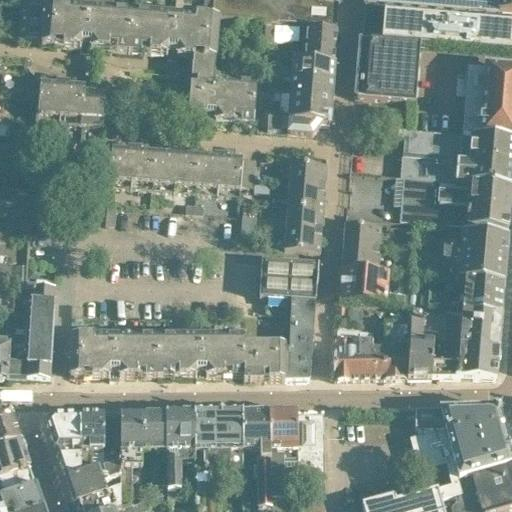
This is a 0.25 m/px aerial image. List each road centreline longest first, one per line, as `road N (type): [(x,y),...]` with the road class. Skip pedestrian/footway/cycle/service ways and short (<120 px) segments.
road 1 (residential): [(318,400),(350,0)]
road 2 (residential): [(318,400),(20,400)]
road 3 (residential): [(511,403),(318,400)]
